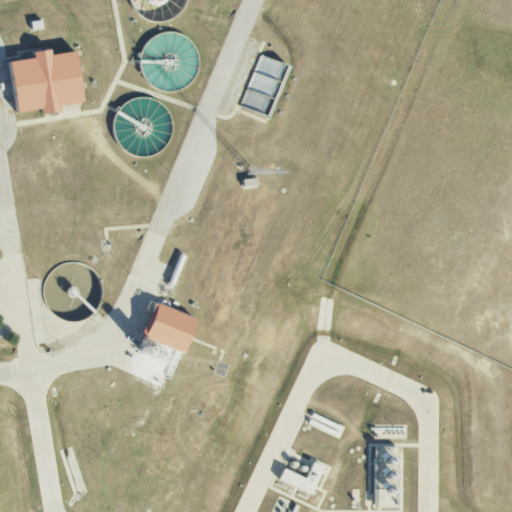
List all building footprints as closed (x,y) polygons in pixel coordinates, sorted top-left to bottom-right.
[(4,61),(11,112),(37,109),(38,114),(56,111),(55,105),(79,102),(71,51),(47,54),(46,48),(27,51),(28,57),(4,61)] [(247,89),(256,93),(251,106),(246,104),(244,109),(262,116),(282,64),(261,55),(247,89)] [(192,319),(152,302),(139,335),(178,351),(192,319)] [(395,444),(370,445),(371,492),(396,491),(395,444)] [(275,480),(309,494),(321,467),(308,461),(302,477),(280,468),(275,480)]
